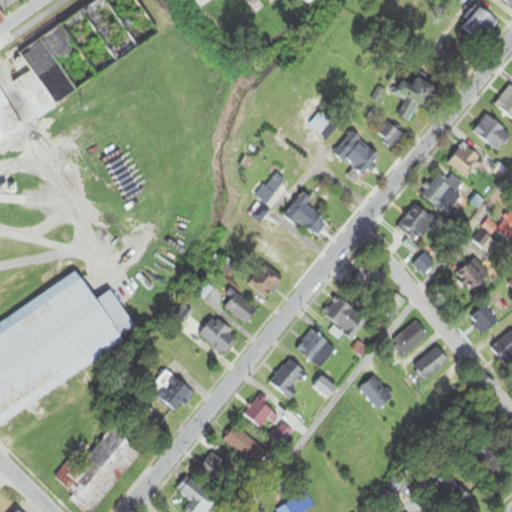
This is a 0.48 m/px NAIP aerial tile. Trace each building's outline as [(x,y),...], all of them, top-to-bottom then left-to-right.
[(0,0),(0,28),(9,23),(1,11),(11,5),(8,0),(0,0)] [(102,0),(20,51),(33,71),(15,82),(39,119),(78,94),(61,65),(81,52),(95,75),(138,48),(107,0),(102,0)] [(463,27),(481,44),(499,24),(481,8),(463,27)] [(133,30),(147,17),(140,9),(126,22),(133,30)] [(437,83),(419,76),(414,86),(400,80),(393,96),(404,101),(397,117),(412,123),(420,105),(426,108),(437,83)] [(0,86),(0,141),(23,130),(0,86)] [(494,107),(511,120),(511,87),(509,86),(494,107)] [(310,128),(324,135),(331,121),(318,114),(310,128)] [(496,154),(511,137),(488,115),(473,132),(496,154)] [(403,138),(390,123),(376,135),(389,150),(403,138)] [(334,156),(353,169),(347,178),(359,187),(381,155),(350,134),(334,156)] [(466,180),(482,159),(463,145),(447,165),(466,180)] [(256,194),(266,205),(287,183),(277,173),(256,194)] [(463,202),(456,191),(461,188),(453,176),(446,180),(443,176),(423,189),(441,217),(463,202)] [(311,199),(302,192),(285,217),(317,240),(329,223),(306,207),(311,199)] [(408,239),(402,245),(412,255),(419,248),(414,243),(434,223),(417,206),(396,227),(408,239)] [(509,242),(511,238),(511,209),(495,231),(509,242)] [(308,249),(287,229),(270,248),(291,268),(308,249)] [(438,263),(426,251),(412,266),(424,278),(438,263)] [(468,295),(491,281),(479,260),(456,273),(468,295)] [(387,279),(368,263),(352,282),(371,298),(387,279)] [(284,281),(267,264),(248,283),(264,300),(284,281)] [(0,422),(126,346),(82,275),(0,324),(0,422)] [(223,304),(243,327),(257,314),(237,291),(223,304)] [(350,340),(366,323),(340,296),(323,313),(350,340)] [(483,337),(499,324),(485,306),(469,320),(483,337)] [(239,338),(212,318),(199,337),(225,356),(239,338)] [(427,337),(415,322),(393,341),(407,355),(427,337)] [(296,350),(320,370),(337,350),(313,330),(296,350)] [(511,331),(491,350),(505,366),(511,359),(511,331)] [(449,362),(435,347),(412,369),(426,384),(449,362)] [(289,400),(308,374),(288,360),(269,386),(289,400)] [(176,413),(193,392),(167,371),(150,392),(176,413)] [(327,400),(337,390),(323,377),(313,388),(327,400)] [(360,389),(377,412),(393,401),(376,377),(360,389)] [(273,413),(256,398),(242,415),(259,429),(273,413)] [(270,439),(281,447),(292,433),(281,424),(270,439)] [(145,449),(116,425),(81,467),(70,459),(54,479),(94,511),(145,449)] [(254,468),(266,454),(235,428),(223,441),(254,468)] [(492,481),(508,468),(491,446),(475,459),(492,481)] [(229,468),(212,452),(195,469),(212,485),(229,468)] [(459,511),(473,499),(449,476),(434,491),(455,511),(459,511)] [(176,491),(191,502),(183,511),(209,511),(218,501),(187,477),(176,491)] [(307,511),(315,507),(306,493),(276,511),(307,511)]
